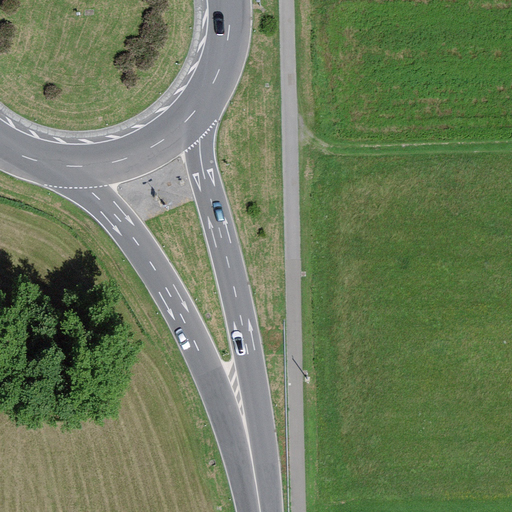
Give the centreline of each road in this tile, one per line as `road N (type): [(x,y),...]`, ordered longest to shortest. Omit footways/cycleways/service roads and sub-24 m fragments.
road 1 (primary): [(49,161),(112,213),(152,267),(256,486)]
road 2 (primary): [(256,486),(246,356),(201,171),(194,108)]
road 3 (primary): [(49,161),(125,156),(194,108)]
